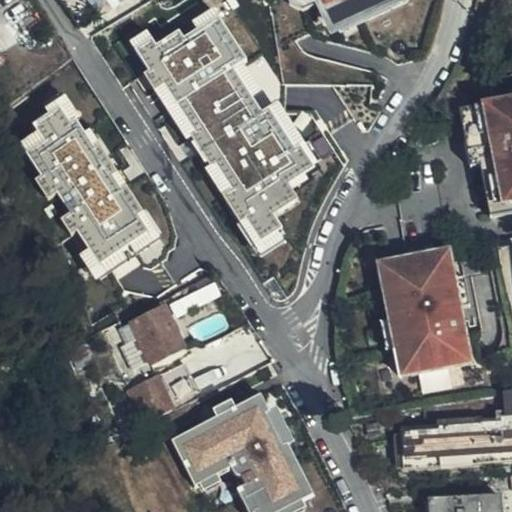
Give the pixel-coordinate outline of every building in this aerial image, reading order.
[(121,0),(89,0),(97,14),(113,5),(121,0)] [(239,0),(242,8),(266,2),(265,0),(239,0)] [(415,0),(412,21),(440,25),(445,0),(415,0)] [(284,84),(376,89),(382,79),(370,3),(321,10),(273,17),(284,84)] [(132,16),(133,14),(113,24),(128,50),(132,48),(151,82),(165,76),(170,86),(208,64),(185,24),(179,26),(177,23),(147,40),(132,16)] [(113,24),(103,30),(117,56),(128,50),(113,24)] [(157,94),(170,86),(165,76),(151,82),(157,94)] [(375,109),(376,89),(284,84),(283,85),(283,101),(375,109)] [(52,91),(0,125),(0,137),(50,215),(75,199),(63,181),(97,158),(52,91)] [(462,103),(442,92),(430,111),(450,123),(462,103)] [(511,102),(494,106),(468,111),(479,169),(487,210),(489,223),(511,218),(511,102)] [(479,169),(468,111),(459,113),(470,171),(479,169)] [(114,183),(97,158),(63,181),(75,199),(50,215),(79,205),(114,183)] [(449,254),(388,266),(393,294),(383,295),(388,325),(394,352),(404,350),(409,380),(470,368),(460,312),(454,283),(449,254)] [(388,266),(377,268),(383,295),(393,294),(388,266)] [(464,280),(454,283),(460,312),(470,310),(464,280)] [(185,347),(165,305),(132,321),(132,322),(123,327),(145,374),(155,369),(152,362),(185,347)] [(394,352),(388,325),(379,327),(384,354),(394,352)] [(404,350),(394,352),(399,381),(409,380),(404,350)] [(130,388),(147,422),(174,408),(171,401),(197,388),(184,362),(130,388)] [(511,396),(504,398),(503,398),(504,409),(506,422),(511,420),(511,396)] [(436,420),(504,409),(503,398),(488,400),(433,408),(436,420)] [(511,423),(403,429),(403,436),(406,469),(511,463),(511,423)] [(406,469),(403,436),(393,436),(395,470),(406,469)] [(278,511),(265,479),(264,477),(234,489),(228,476),(257,466),(248,438),(217,447),(219,454),(206,460),(201,450),(184,457),(191,476),(205,511),(278,511)] [(498,511),(498,498),(429,503),(429,511),(498,511)]
